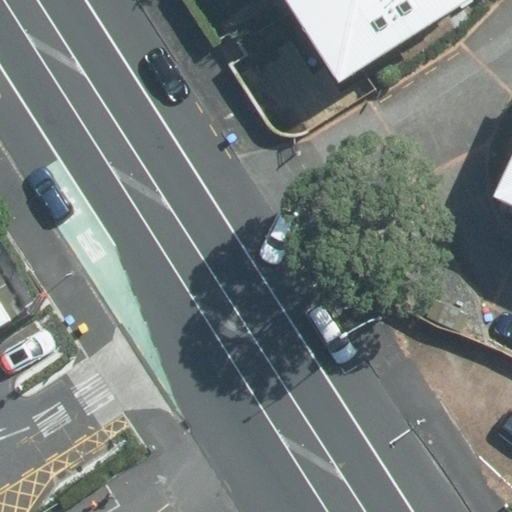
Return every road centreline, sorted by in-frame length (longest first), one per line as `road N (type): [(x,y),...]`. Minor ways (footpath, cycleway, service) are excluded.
road 1 (residential): [(511,27),(430,117),(194,258)]
road 2 (primary): [(29,0),(194,258)]
road 3 (primary): [(194,258),(352,511)]
